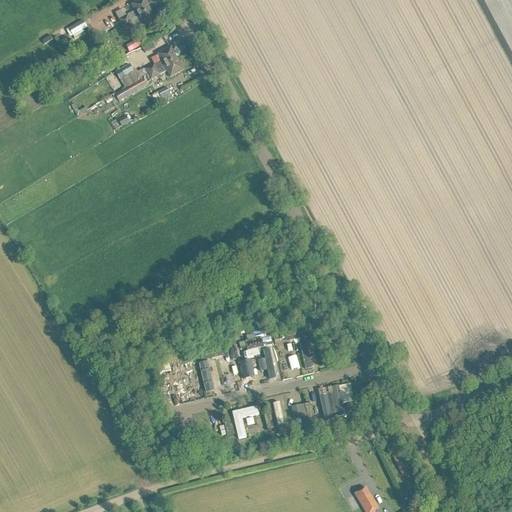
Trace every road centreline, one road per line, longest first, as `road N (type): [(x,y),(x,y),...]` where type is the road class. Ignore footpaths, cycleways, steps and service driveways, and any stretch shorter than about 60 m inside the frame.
road 1 (tertiary): [(375,366),(176,0)]
road 2 (track): [(93,511),(160,486),(408,424)]
road 3 (unclassified): [(179,430),(190,409),(375,366)]
